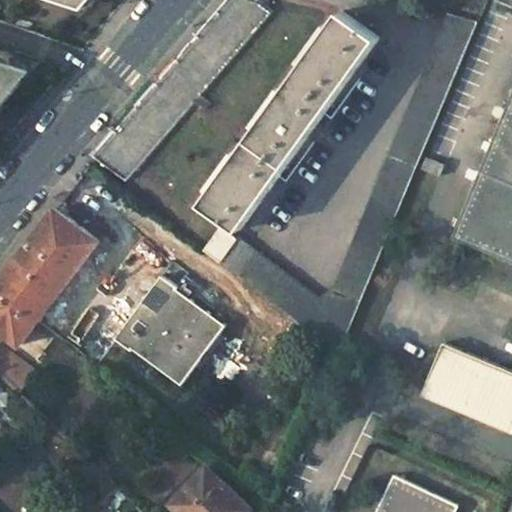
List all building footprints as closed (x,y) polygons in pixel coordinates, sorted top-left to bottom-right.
[(128,176),(270,10),(257,0),(231,0),(217,17),(197,41),(177,64),(158,87),(138,111),(118,134),(98,158),(125,180),(128,176)] [(379,37),(344,11),(206,201),(241,226),(379,37)] [(240,238),(222,262),(333,343),(341,349),(417,165),(478,20),(449,11),(337,287),(321,295),(240,238)] [(0,108),(26,79),(18,52),(0,45),(0,108)] [(33,66),(32,62),(31,60),(30,57),(27,55),(18,52),(26,79),(32,71),(33,68),(33,66)] [(453,237),(506,259),(511,261),(511,93),(473,188),(453,237)] [(447,161),(428,153),(422,167),(440,174),(447,161)] [(206,250),(222,262),(240,238),(224,226),(206,250)] [(511,261),(506,259),(501,269),(511,273),(511,261)] [(115,333),(182,381),(226,320),(160,272),(115,333)] [(433,366),(420,396),(511,432),(511,371),(443,344),(433,366)] [(0,384),(13,398),(19,390),(10,380),(0,370),(0,384)] [(210,464),(172,503),(182,511),(249,511),(255,506),(210,464)] [(457,511),(460,506),(395,475),(378,511),(457,511)] [(283,488),(272,479),(264,490),(278,501),(280,494),(283,488)]
